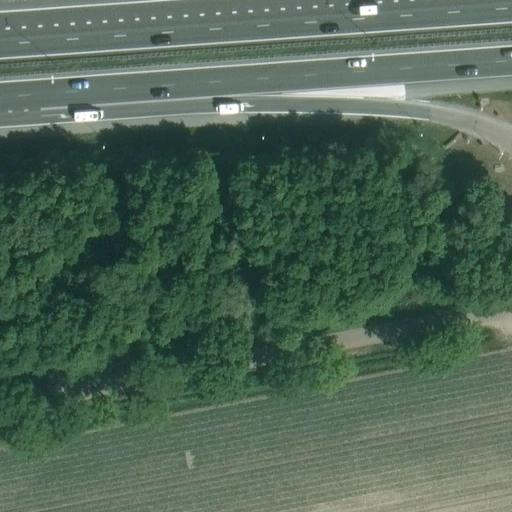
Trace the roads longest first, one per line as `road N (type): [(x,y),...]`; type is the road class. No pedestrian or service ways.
road 1 (unclassified): [(0,413),(511,313)]
road 2 (motorway): [(511,7),(0,44)]
road 3 (motorway): [(35,94),(403,108),(460,118),(511,142)]
road 4 (motorway): [(35,94),(511,60)]
